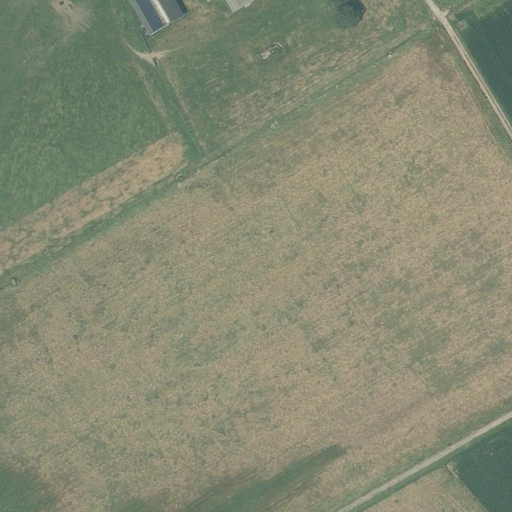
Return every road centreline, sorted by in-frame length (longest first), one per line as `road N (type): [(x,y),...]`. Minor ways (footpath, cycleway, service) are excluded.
road 1 (track): [(347,511),(511,417)]
road 2 (track): [(440,16),(511,138)]
